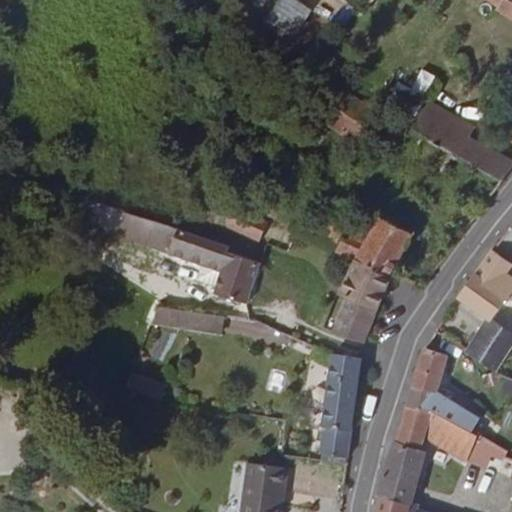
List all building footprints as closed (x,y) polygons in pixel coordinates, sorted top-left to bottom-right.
[(295,0),(278,0),(266,16),(291,36),(310,11),(295,0)] [(511,0),(498,0),(494,7),(491,12),(511,23),(511,0)] [(331,125),(370,149),(387,119),(349,95),(331,125)] [(496,180),(507,166),(465,141),(472,131),(427,105),(414,130),(496,180)] [(387,119),(370,149),(379,155),(398,125),(387,119)] [(308,199),(294,230),(334,249),(344,231),(350,218),(308,199)] [(216,239),(121,207),(111,235),(126,241),(129,238),(198,263),(207,265),(216,239)] [(344,231),(334,249),(353,258),(362,263),(383,273),(407,229),(381,215),(366,242),(344,231)] [(229,243),(216,239),(207,265),(218,269),(228,244),(229,243)] [(498,309),(476,345),(502,362),(511,344),(511,316),(503,310),(511,290),(511,283),(505,279),(511,266),(511,251),(498,242),(473,272),(464,287),(498,309)] [(257,258),(228,244),(218,269),(212,284),(210,290),(241,301),(257,258)] [(362,263),(353,258),(337,293),(348,298),(362,263)] [(207,265),(198,263),(194,276),(202,279),(207,265)] [(372,309),(383,273),(362,263),(348,298),(372,309)] [(207,265),(202,279),(212,284),(218,269),(207,265)] [(361,339),(372,309),(348,298),(338,319),(334,332),(361,339)] [(156,304),(149,320),(168,323),(175,307),(156,304)] [(213,330),(217,313),(175,307),(168,323),(213,330)] [(249,324),(246,337),(279,345),(282,332),(249,324)] [(416,379),(441,386),(450,349),(429,342),(425,348),(416,379)] [(320,456),(347,458),(359,358),(328,354),(320,456)] [(126,371),(120,385),(138,391),(144,379),(126,371)] [(144,379),(138,391),(155,398),(160,385),(144,379)] [(461,419),(465,409),(441,386),(416,379),(411,397),(461,419)] [(511,455),(502,453),(505,441),(461,419),(411,397),(382,494),(409,497),(426,449),(422,446),(428,433),(508,474),(510,470),(511,470),(511,455)] [(239,511),(278,511),(281,499),(274,498),(281,465),(250,460),(239,511)] [(274,498),(281,499),(287,466),(281,465),(274,498)] [(418,502),(409,497),(382,494),(378,511),(415,511),(416,509),(418,502)]
